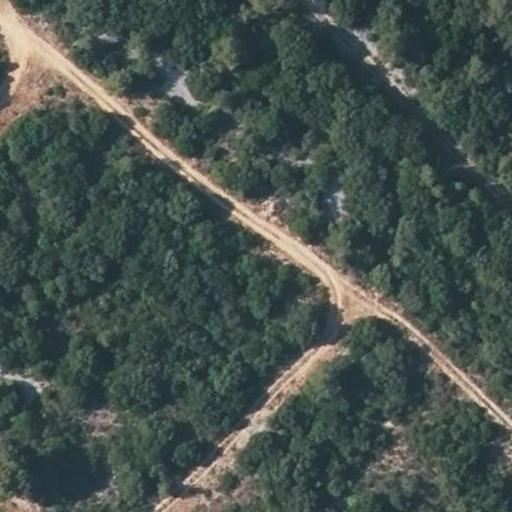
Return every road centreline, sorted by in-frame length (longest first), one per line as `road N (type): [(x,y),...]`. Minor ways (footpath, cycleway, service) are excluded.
road 1 (track): [(0,25),(308,271),(395,321),(511,436)]
road 2 (track): [(296,0),(511,207)]
road 3 (track): [(164,511),(362,302)]
